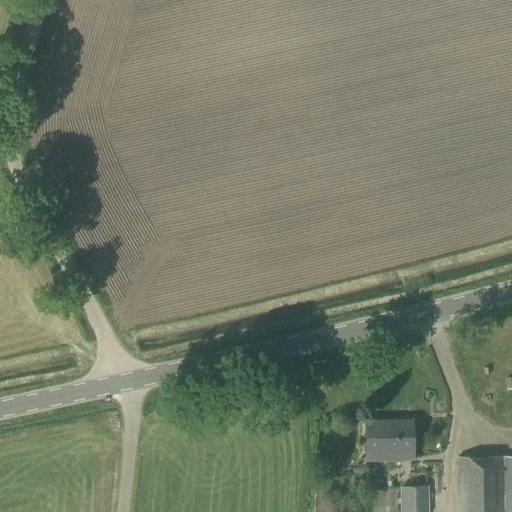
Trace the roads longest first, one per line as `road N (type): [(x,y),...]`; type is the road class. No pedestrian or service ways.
road 1 (unclassified): [(118,376),(8,147),(7,113),(41,0)]
road 2 (tertiary): [(511,287),(118,376)]
road 3 (tertiary): [(0,404),(118,376)]
